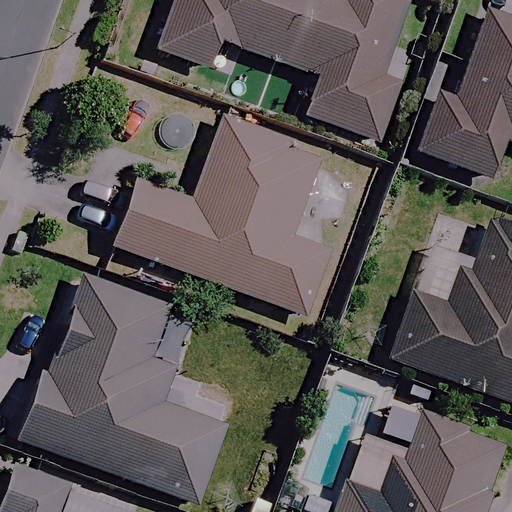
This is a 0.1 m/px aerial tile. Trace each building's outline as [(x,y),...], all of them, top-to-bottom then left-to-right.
[(175,0),(156,60),(201,75),(211,47),(311,81),(298,122),(372,146),(391,87),(373,82),(399,0),(175,0)] [(511,27),(477,16),(451,90),(431,83),(404,159),(483,187),(497,147),(511,152),(511,27)] [(310,165),(210,128),(180,210),(127,191),(104,251),(296,323),(320,260),(280,245),(310,165)] [(511,238),(481,227),(463,277),(455,273),(440,311),(409,300),(385,366),(511,413),(511,238)] [(187,324),(73,281),(12,445),(188,510),(216,433),(154,410),(187,324)] [(477,511),(498,452),(411,422),(367,406),(338,489),(330,511),(477,511)] [(56,511),(64,490),(6,470),(0,486),(0,511),(56,511)]
